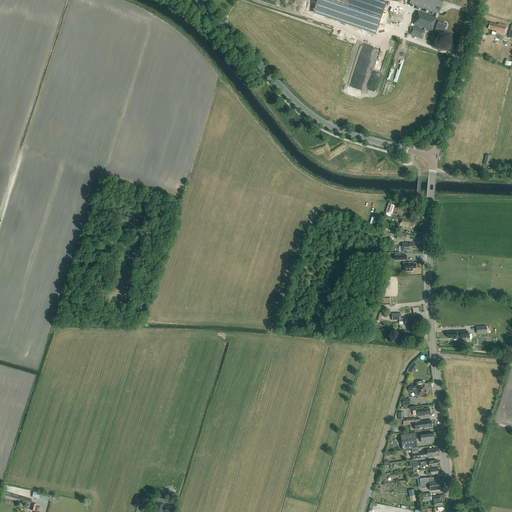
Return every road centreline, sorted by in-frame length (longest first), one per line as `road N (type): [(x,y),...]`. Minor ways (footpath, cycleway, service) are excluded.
road 1 (tertiary): [(452,511),(429,273),(434,157)]
road 2 (tertiary): [(434,157),(319,120),(200,0)]
road 3 (tertiary): [(434,157),(478,0)]
